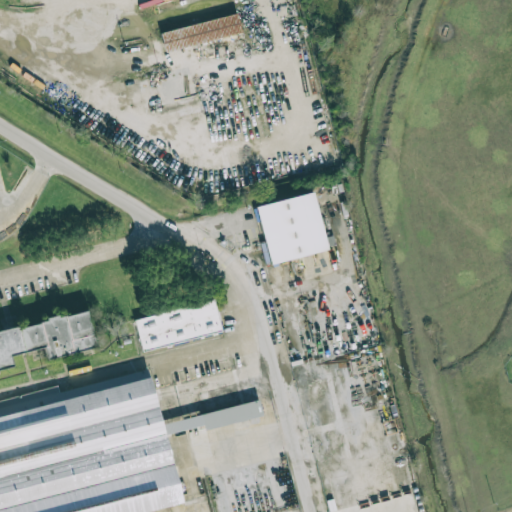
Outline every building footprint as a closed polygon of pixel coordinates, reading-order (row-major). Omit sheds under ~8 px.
[(160,32),(165,51),(242,33),(237,14),(160,32)] [(327,250),(314,192),(256,206),(269,264),(327,250)] [(134,318),(142,350),(221,333),(214,300),(134,318)] [(95,346),(87,310),(18,327),(19,328),(0,332),(0,369),(13,366),(10,354),(45,346),(47,358),(95,346)] [(0,511),(0,403),(148,366),(183,506),(160,511),(0,511)]
